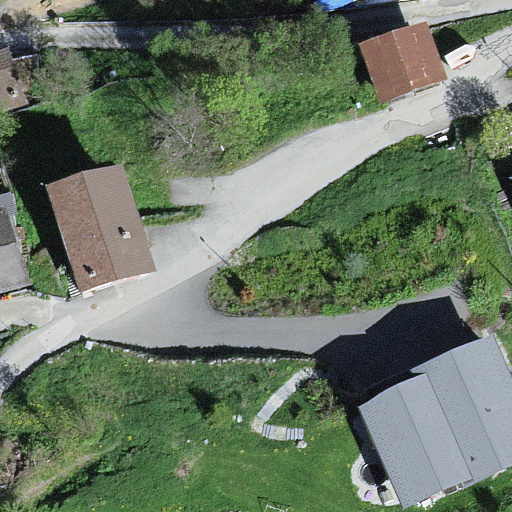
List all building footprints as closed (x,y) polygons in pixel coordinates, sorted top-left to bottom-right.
[(424,28),(358,46),(373,101),(439,83),(424,28)] [(0,111),(28,102),(10,49),(0,51),(0,111)] [(128,171),(51,189),(75,289),(152,271),(128,171)] [(6,210),(0,211),(0,294),(26,288),(6,210)] [(414,380),(355,406),(403,511),(407,511),(511,465),(511,377),(492,333),(410,370),(414,380)]
